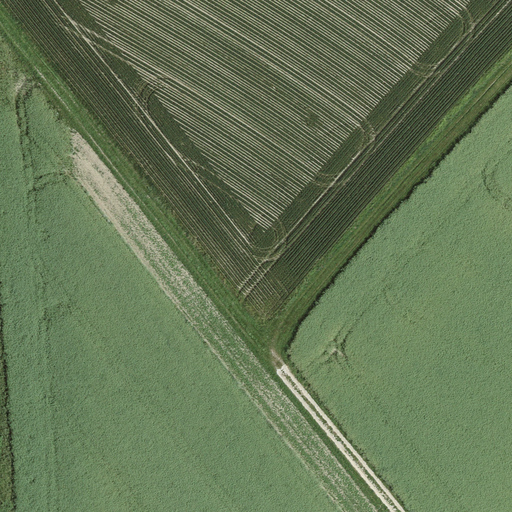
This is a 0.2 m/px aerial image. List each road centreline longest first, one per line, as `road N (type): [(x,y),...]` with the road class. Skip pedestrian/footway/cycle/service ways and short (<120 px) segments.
road 1 (track): [(0,6),(266,351),(511,75)]
road 2 (track): [(266,351),(395,511)]
